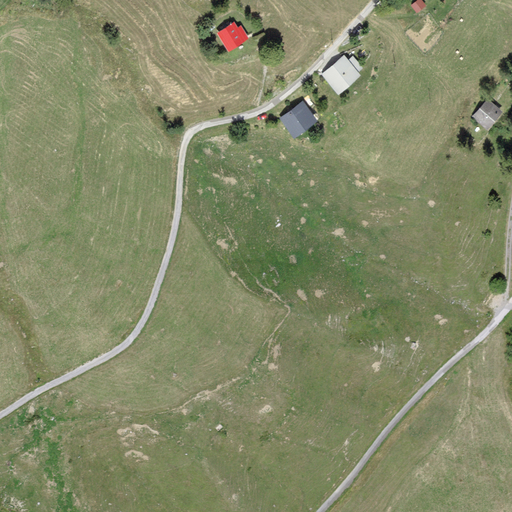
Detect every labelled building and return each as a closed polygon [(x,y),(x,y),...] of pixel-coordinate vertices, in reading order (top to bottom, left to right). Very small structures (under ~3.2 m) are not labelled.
[(426,8),(421,0),(413,6),(418,13),(426,8)] [(239,30),(236,24),(219,35),(230,51),(249,39),(243,28),(239,30)] [(350,62),(345,57),(324,75),(340,94),(362,75),(359,72),(364,68),(355,58),(350,62)] [(505,113),(489,101),(475,119),(490,131),(505,113)] [(319,123),(304,103),(282,120),(296,139),(319,123)]
